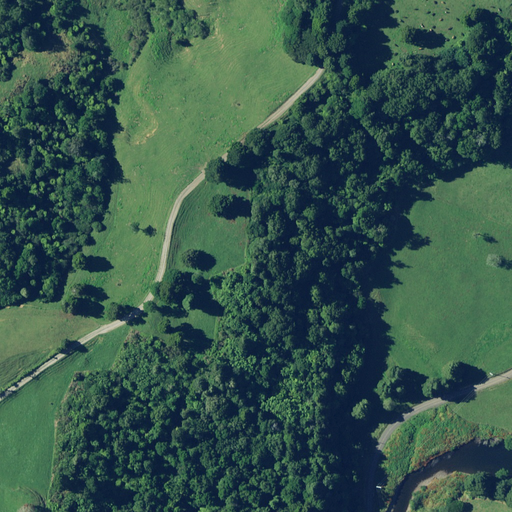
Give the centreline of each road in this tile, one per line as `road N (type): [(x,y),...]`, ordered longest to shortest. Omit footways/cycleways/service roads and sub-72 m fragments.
road 1 (track): [(0,400),(76,341),(127,316),(152,287),(178,201),(322,67),(343,0)]
road 2 (unclassified): [(511,373),(390,427),(371,466),(368,511)]
